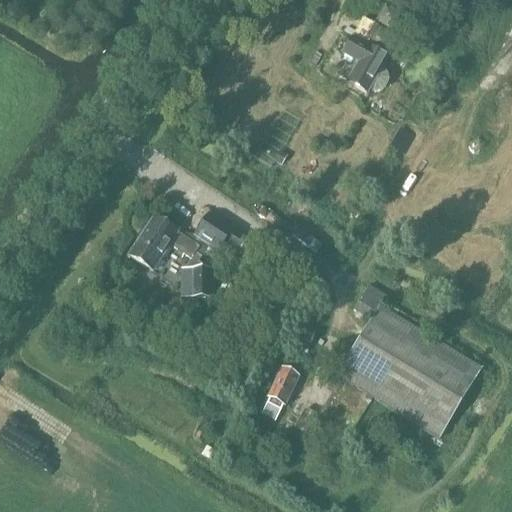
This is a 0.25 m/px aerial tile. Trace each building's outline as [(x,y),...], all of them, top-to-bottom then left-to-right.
[(421,18),(430,0),(400,0),(399,3),(421,18)] [(414,25),(386,8),(377,23),(405,41),(414,25)] [(363,20),(353,38),(390,59),(400,41),(363,20)] [(389,63),(352,41),(343,58),(359,67),(347,87),(368,99),(370,95),(375,98),(382,96),(386,93),(390,86),(390,84),(388,76),(383,73),(389,63)] [(288,158),(280,154),(274,164),(282,168),(288,158)] [(127,257),(153,274),(171,247),(193,261),(202,247),(153,216),(127,257)] [(223,248),(247,263),(258,247),(234,232),(233,233),(207,216),(193,238),(219,256),(223,248)] [(211,273),(182,272),(182,301),(211,301),(211,273)] [(340,382),(317,421),(350,440),(372,402),(439,443),(482,371),(379,309),(381,305),(365,295),(354,313),(370,323),(336,379),(340,382)] [(285,409),(299,381),(283,372),(268,400),(285,409)] [(317,418),(305,411),(294,430),(305,437),(317,418)]
